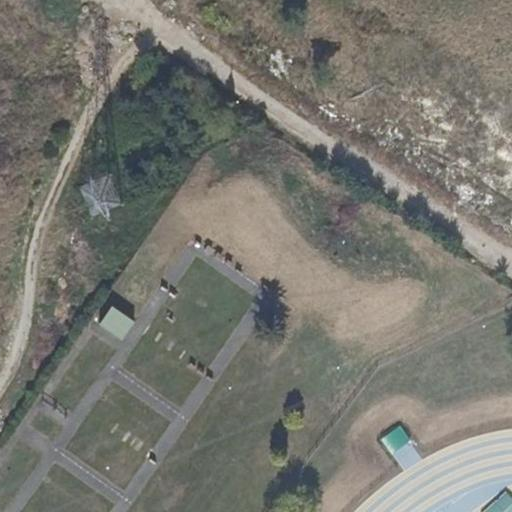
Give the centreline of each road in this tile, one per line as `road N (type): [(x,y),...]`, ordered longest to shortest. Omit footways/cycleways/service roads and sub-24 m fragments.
road 1 (track): [(119,0),(511,262)]
road 2 (track): [(0,388),(22,347),(42,227),(69,154),(116,65),(155,21)]
